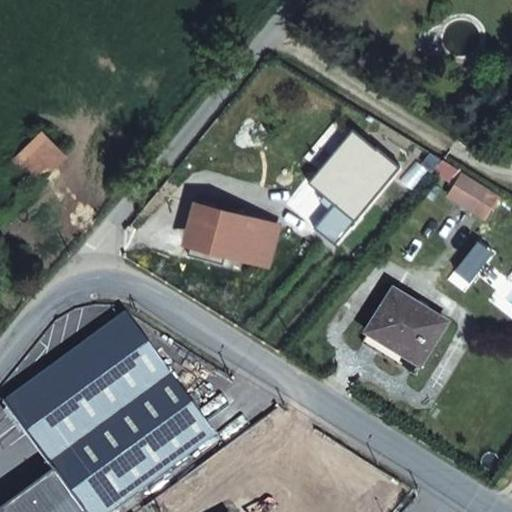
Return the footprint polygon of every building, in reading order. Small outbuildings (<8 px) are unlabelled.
[(42,132),(14,159),(37,184),(67,157),(42,132)] [(332,202),(377,148),(359,132),(314,186),(332,202)] [(332,202),(356,221),(401,167),(377,148),(332,202)] [(462,174),(441,161),(432,171),(456,185),(448,197),(485,220),(500,197),(462,174)] [(274,228),(199,208),(190,240),(265,261),(274,228)] [(447,325),(394,293),(368,336),(382,344),(421,368),(447,325)] [(84,511),(110,511),(215,435),(127,315),(5,404),(28,435),(42,425),(85,485),(71,495),(84,511)] [(421,368),(382,344),(377,352),(416,376),(421,368)] [(42,425),(28,435),(55,473),(71,495),(85,485),(42,425)] [(55,473),(1,511),(84,511),(71,495),(55,473)]
